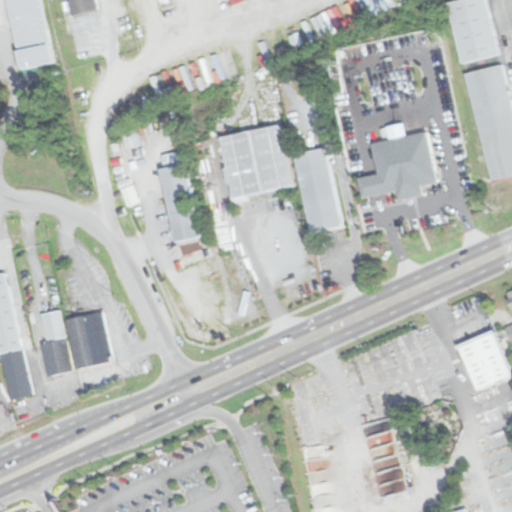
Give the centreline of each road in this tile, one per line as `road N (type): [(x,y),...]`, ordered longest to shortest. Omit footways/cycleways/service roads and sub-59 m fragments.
road 1 (primary): [(188,391),(511,245)]
road 2 (residential): [(0,198),(45,199),(98,226),(122,257),(188,391)]
road 3 (primary): [(188,391),(127,406),(0,462)]
road 4 (primary): [(31,475),(139,427),(188,391)]
